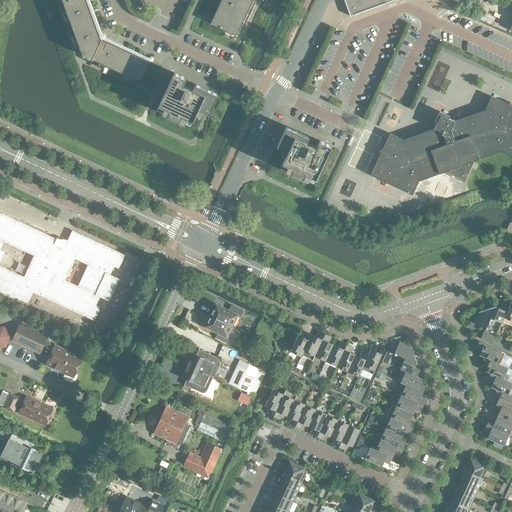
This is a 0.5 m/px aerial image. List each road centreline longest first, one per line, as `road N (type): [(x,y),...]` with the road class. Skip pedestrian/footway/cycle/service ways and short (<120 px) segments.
road 1 (tertiary): [(76,511),(202,242)]
road 2 (unclassified): [(342,124),(393,12),(405,7),(511,56)]
road 3 (tertiary): [(202,242),(353,313),(426,299)]
road 4 (residential): [(242,511),(283,434),(416,497)]
road 5 (unclassified): [(416,497),(460,400),(426,299)]
road 6 (tertiary): [(202,242),(27,161)]
road 7 (unclassified): [(202,242),(274,92)]
road 8 (residential): [(235,74),(127,25),(116,0)]
